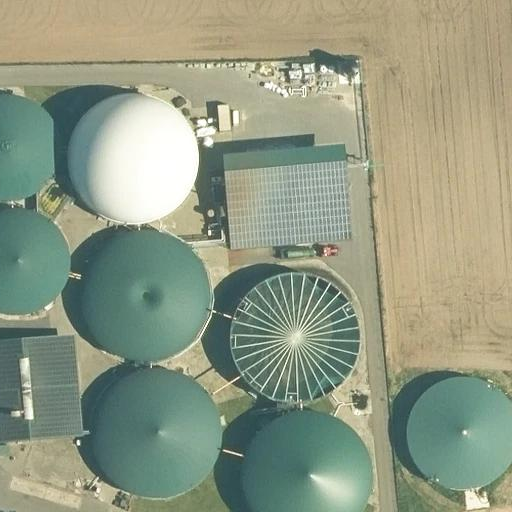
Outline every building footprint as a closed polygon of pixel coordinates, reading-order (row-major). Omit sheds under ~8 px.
[(194,199),(203,186),(209,171),(211,155),(208,139),(201,124),(191,111),(178,102),(163,96),(146,94),(130,97),(115,103),(103,114),(93,127),(87,142),(86,158),(88,174),(95,189),(105,202),(119,211),(134,217),(150,219),(166,216),(181,210),(194,199)] [(54,184),(63,172),(68,158),(70,144),(67,129),(60,116),(50,106),(37,98),(22,95),(8,96),(0,98),(0,194),(13,198),(28,197),(42,192),(54,184)] [(351,243),(344,146),(221,155),(228,252),(351,243)] [(62,302),(72,290),(77,276),(79,261),(76,246),(69,233),(59,222),(46,214),(31,211),(16,211),(2,216),(0,217),(0,309),(6,313),(20,316),(36,316),(50,311),(62,302)] [(204,336),(212,323),(218,309),(219,293),(217,278),(211,264),(202,251),(190,241),(177,234),(161,231),(146,231),(131,235),(117,242),(106,253),(97,266),(92,280),(91,296),(93,311),(99,325),(108,338),(119,348),(133,355),(148,358),(164,358),(179,354),(192,347),(204,336)] [(358,375),(367,362),(371,346),(372,330),(369,314),(361,300),(350,288),(337,279),(321,275),(305,274),(289,277),(275,285),(263,295),(254,309),(250,324),(249,341),(252,356),(260,371),(271,383),(284,391),(300,396),(316,397),(331,393),(346,386),(358,375)] [(76,340),(0,344),(0,391),(3,443),(82,438),(76,340)] [(214,476),(223,463),(229,447),(231,431),(228,415),(221,400),(211,387),(198,377),(182,372),(166,370),(150,372),(135,379),(122,389),(112,403),(107,418),(105,434),(107,451),(114,466),(125,478),(138,488),(153,494),(170,495),(186,493),(201,486),(214,476)] [(511,483),(511,403),(502,394),(488,387),(473,383),(457,383),(441,388),(428,396),(417,408),(409,422),(405,437),(406,453),(410,468),(419,482),(430,493),(444,500),(460,504),(476,504),(491,499),(505,491),(511,483)] [(370,511),(373,509),(381,495),(384,480),(384,464),(380,448),(371,435),(360,424),(346,416),(330,413),(314,413),(299,417),(285,426),(274,437),(267,451),(263,467),(263,483),(268,498),(276,511),(370,511)]
